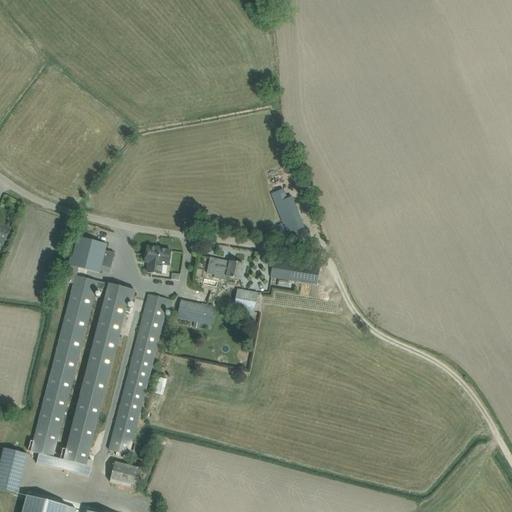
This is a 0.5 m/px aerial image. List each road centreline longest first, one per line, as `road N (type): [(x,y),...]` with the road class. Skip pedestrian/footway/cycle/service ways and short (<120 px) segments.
road 1 (unclassified): [(325,264),(92,216),(31,196),(0,175)]
road 2 (track): [(325,264),(354,315),(463,384),(511,461)]
